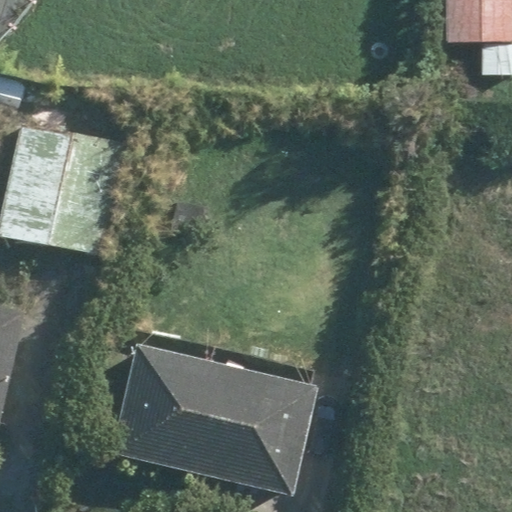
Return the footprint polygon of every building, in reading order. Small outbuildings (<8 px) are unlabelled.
[(186,0),(83,0),(70,67),(170,86),(186,0)] [(511,0),(445,0),(444,51),(511,52),(511,0)] [(121,141),(21,120),(0,224),(0,246),(95,266),(121,141)] [(0,395),(17,315),(0,311),(0,395)] [(307,394),(127,351),(99,462),(280,505),(307,394)]
